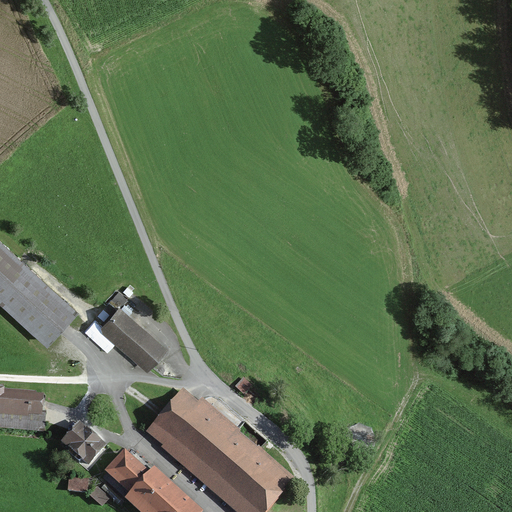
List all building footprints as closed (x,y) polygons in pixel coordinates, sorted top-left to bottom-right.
[(81,310),(0,235),(0,297),(50,343),(81,310)] [(172,347),(126,307),(107,329),(152,368),(172,347)] [(254,387),(245,378),(237,386),(247,394),(254,387)] [(46,395),(0,392),(0,428),(44,431),(46,395)] [(201,407),(188,395),(155,433),(243,511),(272,511),(299,482),(206,401),(201,407)] [(112,447),(84,424),(67,443),(95,467),(112,447)] [(151,475),(130,456),(113,475),(136,495),(130,501),(142,511),(204,511),(156,470),(151,475)] [(90,481),(71,480),(71,493),(90,494),(90,481)]
